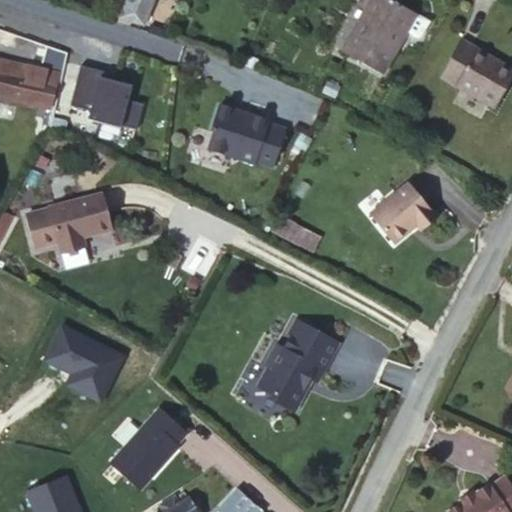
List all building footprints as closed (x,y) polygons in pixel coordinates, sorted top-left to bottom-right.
[(143,24),(152,0),(127,0),(120,17),(143,24)] [(429,22),(391,0),(373,0),(345,52),(381,73),(406,31),(416,37),(421,36),(429,22)] [(495,108),(511,78),(511,68),(461,39),(439,76),(495,108)] [(0,96),(30,103),(32,97),(53,101),(57,80),(47,78),(49,68),(0,57),(0,96)] [(121,125),(136,129),(143,104),(128,100),(132,85),(114,80),(101,77),(102,71),(81,65),(70,104),(90,110),(88,118),(120,128),(121,125)] [(59,71),(49,68),(47,78),(57,80),(59,71)] [(116,74),(102,71),(101,77),(114,80),(116,74)] [(51,107),(53,101),(32,97),(30,103),(51,107)] [(233,110),(219,105),(210,131),(213,132),(207,148),(245,161),(246,158),(264,164),(276,127),(259,121),(259,119),(243,113),(243,116),(235,113),(233,110)] [(416,225),(420,231),(436,218),(408,183),(369,215),(393,244),(416,225)] [(111,227),(100,191),(26,214),(36,248),(58,241),(61,250),(85,242),(83,235),(111,227)] [(293,225),(280,217),(271,232),(284,240),(285,238),(292,227),(293,225)] [(319,242),(292,227),(285,238),(313,253),(319,242)] [(260,387),(280,397),(283,404),(295,410),(307,389),(305,388),(310,377),(315,379),(320,367),(324,370),(339,341),(299,321),(285,348),(277,345),(266,366),(269,367),(260,387)] [(125,355),(61,323),(44,361),(77,377),(72,390),(103,401),(125,355)] [(511,356),(511,358),(511,369),(499,394),(511,400),(511,356)] [(187,432),(160,408),(112,463),(142,488),(179,447),(176,445),(187,432)] [(217,479),(227,487),(231,482),(210,466),(171,492),(173,496),(179,504),(188,498),(217,479)] [(80,511),(68,480),(29,495),(35,511),(80,511)] [(227,511),(235,511),(249,497),(231,482),(227,487),(214,501),(227,511)] [(511,511),(511,506),(496,484),(482,495),(481,492),(466,503),(464,501),(451,510),(452,511),(511,511)] [(197,511),(188,498),(179,504),(173,496),(159,505),(163,511),(197,511)]
